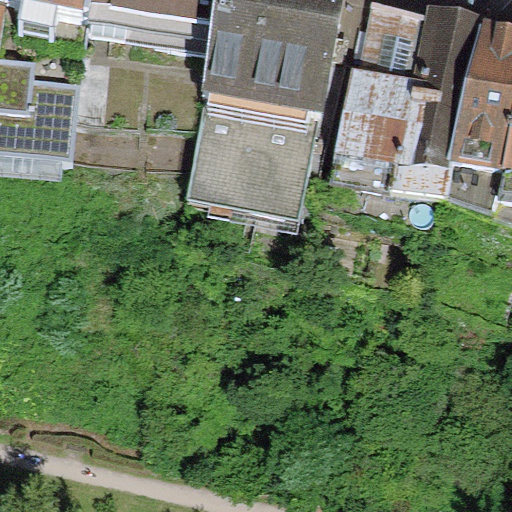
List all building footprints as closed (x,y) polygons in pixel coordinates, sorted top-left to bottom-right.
[(5,0),(4,7),(91,25),(92,20),(96,0),(5,0)] [(96,0),(92,20),(173,33),(170,53),(211,58),(221,0),(96,0)] [(221,0),(211,58),(205,98),(209,99),(194,189),(306,209),(342,27),(338,25),(344,0),(221,0)] [(393,195),(451,204),(485,35),(376,9),(358,86),(352,85),(331,189),(392,199),(393,195)] [(496,222),(501,208),(511,153),(511,40),(485,35),(451,204),(496,222)] [(35,67),(0,63),(0,164),(75,171),(81,88),(34,81),(35,67)] [(511,153),(501,208),(511,210),(511,153)]
